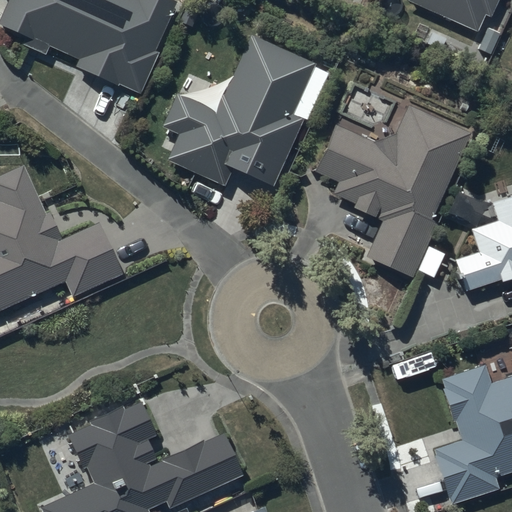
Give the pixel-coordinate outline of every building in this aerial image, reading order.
[(7,0),(0,16),(0,24),(25,36),(22,44),(43,53),(47,46),(76,60),(73,66),(139,96),(159,52),(155,51),(177,3),(171,0),(7,0)] [(407,0),(475,30),(482,14),(488,14),(494,0),(407,0)] [(313,65),(250,36),(223,95),(218,92),(211,108),(176,92),(159,128),(176,135),(165,160),(222,186),(230,168),(269,186),(300,119),(290,115),(313,65)] [(352,208),(380,220),(364,257),(413,278),(437,223),(433,221),(472,133),(406,104),(392,135),(371,142),(334,125),(314,171),(337,181),(332,194),(354,203),(352,208)] [(0,311),(62,283),(70,300),(122,276),(97,222),(61,239),(49,212),(44,214),(22,166),(0,175),(0,311)] [(511,196),(490,204),(495,222),(470,230),(477,251),(454,258),(465,292),(499,281),(500,283),(511,278),(511,196)] [(494,478),(511,471),(511,376),(488,385),(482,366),(441,380),(444,389),(441,389),(452,423),(454,422),(461,442),(432,452),(450,505),(498,489),(494,478)] [(91,483),(38,506),(41,511),(145,511),(144,509),(166,500),(168,506),(238,476),(220,435),(203,443),(202,441),(161,458),(162,461),(148,467),(146,461),(153,458),(145,440),(153,436),(139,402),(122,409),(121,406),(86,420),(88,425),(65,435),(80,470),(85,468),(91,483)]
